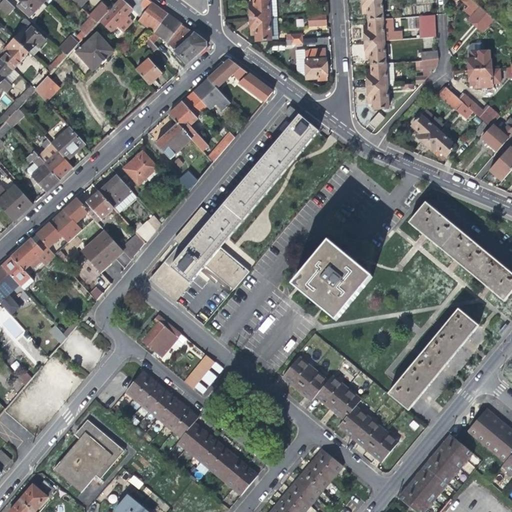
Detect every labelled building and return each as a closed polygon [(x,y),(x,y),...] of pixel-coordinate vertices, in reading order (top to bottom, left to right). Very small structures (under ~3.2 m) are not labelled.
[(9,3),(6,0),(4,0),(0,4),(0,5),(10,15),(16,9),(14,7),(12,6),(9,3)] [(31,17),(44,3),(40,0),(22,0),(23,1),(19,6),(31,17)] [(121,0),(118,0),(108,11),(100,21),(112,32),(116,27),(122,21),(132,10),(121,0)] [(139,21),(155,32),(167,14),(154,4),(148,0),(143,0),(141,4),(147,9),(139,21)] [(250,10),(251,19),(270,18),(276,18),(275,0),(254,0),(254,2),(250,2),(250,10)] [(367,16),(367,21),(382,20),(380,0),(361,0),(362,9),(363,16),(367,16)] [(472,11),(477,6),(470,0),(463,0),(462,2),(472,11)] [(89,17),(91,18),(97,24),(100,21),(108,11),(101,4),(89,17)] [(168,42),(187,65),(206,48),(206,46),(206,43),(193,34),(167,14),(155,32),(160,36),(168,42)] [(308,25),(326,24),(325,14),(308,16),(308,25)] [(483,33),(494,21),(487,14),(476,26),(483,33)] [(425,40),(438,39),(436,17),(423,18),(425,40)] [(79,30),(82,33),(86,36),(90,31),(95,25),(97,24),(91,18),(79,30)] [(252,36),(257,36),(257,42),(270,40),(270,36),(275,35),(274,32),(278,32),(276,18),(270,18),(251,19),(252,32),(252,36)] [(23,32),(16,40),(30,53),(34,49),(36,46),(39,49),(46,41),(33,28),(35,27),(26,19),(22,23),(27,28),(23,32)] [(364,36),(365,44),(384,43),(393,42),(391,20),(382,20),(367,21),(368,28),(364,28),(364,36)] [(125,24),(122,21),(116,27),(120,30),(125,24)] [(76,53),(93,71),(104,61),(113,53),(97,34),(101,31),(95,25),(90,31),(95,36),(76,53)] [(155,32),(149,39),(153,44),(160,36),(155,32)] [(60,51),(63,53),(66,57),(78,44),(75,41),(72,38),(60,51)] [(0,57),(3,60),(14,70),(30,53),(16,40),(8,48),(2,42),(0,39),(0,57)] [(149,39),(145,43),(154,52),(158,48),(153,44),(149,39)] [(370,60),(370,66),(386,65),(384,43),(365,44),(366,56),(366,60),(370,60)] [(352,56),(364,55),(363,44),(352,45),(352,56)] [(471,50),(472,53),(474,53),(474,51),(486,51),(486,45),(484,44),(476,44),(474,45),(471,50)] [(317,49),(304,50),(305,58),(307,80),(317,79),(317,80),(327,79),(326,66),(325,50),(317,51),(317,49)] [(470,53),(471,70),(493,69),(493,51),(486,51),(474,51),(474,53),(472,53),(470,53)] [(423,53),(424,62),(439,61),(439,52),(423,53)] [(59,57),(51,66),(55,69),(63,61),(59,57)] [(5,80),(14,70),(3,60),(0,63),(0,88),(6,94),(12,87),(5,80)] [(148,60),(136,71),(149,86),(156,80),(162,75),(148,60)] [(242,82),(251,89),(257,81),(229,60),(214,73),(207,80),(216,89),(231,76),(240,85),(242,82)] [(440,64),(439,61),(424,62),(424,78),(427,78),(440,64)] [(393,64),(386,65),(387,87),(394,87),(393,64)] [(368,81),(368,88),(387,87),(386,65),(370,66),(371,72),(367,72),(368,81)] [(502,69),(493,69),(471,70),(472,86),(476,86),(476,88),(483,88),(488,88),(494,88),(494,83),(502,83),(502,69)] [(59,90),(47,78),(35,90),(35,91),(47,104),(59,90)] [(200,86),(192,94),(206,109),(209,112),(215,107),(220,113),(229,105),(216,89),(207,80),(200,86)] [(251,89),(266,100),(272,92),(257,81),(251,89)] [(457,104),(459,106),(463,101),(461,98),(453,91),(448,86),(441,94),(454,107),(457,104)] [(32,87),(21,99),(24,103),(28,98),(35,91),(35,90),(32,87)] [(389,109),(387,87),(368,88),(369,100),(369,104),(373,104),(374,111),(389,109)] [(187,99),(181,104),(195,118),(206,109),(192,94),(187,99)] [(465,94),(461,98),(463,101),(470,108),(480,117),(490,127),(492,126),(501,116),(484,100),(478,106),(465,94)] [(466,113),(470,108),(463,101),(459,106),(466,113)] [(181,104),(168,116),(176,125),(191,141),(202,154),(207,148),(189,128),(197,120),(195,118),(181,104)] [(291,119),(297,113),(290,107),(284,114),(291,119)] [(25,116),(19,109),(16,112),(7,122),(13,129),(25,116)] [(419,138),(426,144),(438,130),(443,125),(425,109),(410,125),(416,130),(413,133),(419,138)] [(370,126),(376,130),(385,120),(380,115),(370,126)] [(199,212),(173,242),(179,247),(149,282),(161,292),(173,303),(203,267),(232,291),(247,273),(218,249),(315,134),(296,119),(210,221),(199,212)] [(473,132),(479,137),(489,127),(483,121),(473,132)] [(0,139),(1,141),(13,129),(7,122),(5,124),(0,129),(0,139)] [(169,161),(191,141),(176,125),(164,137),(155,145),(169,161)] [(501,134),(492,126),(490,127),(480,139),(489,147),(492,151),(491,153),(493,155),(511,133),(511,132),(507,128),(501,134)] [(332,134),(324,128),(322,131),(330,137),(332,134)] [(70,130),(52,146),(66,162),(76,153),(84,146),(70,130)] [(455,145),(438,130),(426,144),(431,149),(437,155),(440,152),(445,156),(455,145)] [(228,134),(215,149),(220,154),(233,139),(228,134)] [(53,158),(45,165),(60,181),(68,174),(73,170),(66,162),(52,146),(47,140),(41,145),(48,153),(53,158)] [(511,149),(510,148),(488,171),(494,176),(500,182),(511,169),(511,149)] [(212,164),(220,154),(215,149),(207,159),(212,164)] [(32,176),(46,193),(52,189),(60,181),(45,165),(40,159),(38,157),(34,152),(26,159),(30,164),(33,161),(35,164),(40,169),(32,176)] [(48,153),(43,157),(40,159),(45,165),(53,158),(48,153)] [(133,161),(123,170),(138,186),(146,179),(151,185),(161,175),(156,170),(157,169),(142,153),(133,161)] [(29,173),(32,176),(40,169),(35,164),(27,170),(29,173)] [(177,180),(188,192),(197,182),(186,171),(177,180)] [(114,209),(131,193),(116,176),(109,183),(98,192),(114,209)] [(0,200),(16,187),(10,180),(8,182),(0,189),(0,200)] [(23,215),(25,213),(33,206),(16,186),(16,187),(0,200),(0,206),(14,223),(23,215)] [(97,224),(114,209),(98,192),(92,198),(83,206),(86,209),(84,211),(87,214),(97,224)] [(136,199),(131,193),(114,209),(119,215),(136,199)] [(66,209),(56,218),(74,238),(81,231),(76,225),(87,214),(84,211),(86,209),(77,199),(66,209)] [(484,290),(500,302),(511,287),(511,280),(422,206),(406,224),(421,237),(453,264),(484,290)] [(43,230),(35,237),(47,251),(61,238),(67,244),(74,238),(56,218),(43,230)] [(154,218),(146,225),(153,233),(160,225),(154,218)] [(130,228),(138,235),(145,243),(153,233),(146,225),(143,228),(138,222),(136,224),(135,223),(130,228)] [(107,265),(122,252),(121,250),(104,232),(81,253),(101,274),(108,267),(107,265)] [(138,235),(121,250),(122,252),(130,261),(145,243),(138,235)] [(22,249),(12,257),(24,270),(29,265),(33,269),(40,262),(43,264),(47,260),(49,263),(52,260),(33,239),(22,249)] [(341,255),(325,243),(289,285),(293,289),(296,291),(324,314),(333,321),(371,279),(345,259),(341,255)] [(34,281),(24,270),(12,257),(8,261),(2,267),(18,284),(24,291),(34,281)] [(0,300),(18,284),(2,267),(0,268),(0,300)] [(96,300),(103,293),(97,286),(90,293),(96,300)] [(385,395),(405,412),(422,392),(426,387),(443,367),(449,359),(465,340),(467,337),(475,327),(455,311),(397,381),(385,395)] [(156,359),(177,333),(158,318),(137,343),(151,355),(156,359)] [(59,335),(64,339),(66,337),(55,325),(49,330),(56,338),(59,335)] [(509,327),(506,325),(499,333),(502,336),(509,327)] [(166,362),(186,338),(182,334),(161,358),(166,362)] [(58,346),(61,343),(64,339),(59,335),(56,338),(53,342),(58,346)] [(190,387),(192,386),(194,382),(198,377),(204,370),(205,369),(208,366),(211,362),(203,355),(182,381),(190,387)] [(295,360),(279,380),(285,386),(302,400),(307,404),(311,399),(316,403),(333,417),(340,423),(334,430),(340,434),(354,446),(370,459),(378,466),(394,446),(351,409),(356,403),(329,379),(323,385),(295,360)] [(218,368),(211,362),(208,366),(215,372),(218,368)] [(211,376),(204,370),(198,377),(206,383),(211,376)] [(19,380),(24,386),(32,377),(25,373),(19,380)] [(240,496),(257,476),(253,473),(243,465),(237,459),(228,452),(221,446),(214,440),(207,434),(198,427),(193,423),(197,418),(193,415),(185,409),(177,402),(169,395),(160,388),(154,383),(146,376),(142,373),(135,381),(126,392),(180,438),(177,443),(240,496)] [(202,388),(194,382),(192,386),(199,391),(202,388)] [(0,400),(0,404),(4,409),(12,401),(5,395),(0,400)] [(467,432),(501,460),(511,447),(511,429),(487,408),(467,432)] [(88,421),(74,437),(79,440),(69,451),(52,470),(80,494),(96,476),(100,479),(123,452),(88,421)] [(402,491),(398,497),(407,505),(415,511),(423,511),(472,454),(458,442),(449,435),(448,437),(440,446),(433,454),(427,462),(421,469),(414,478),(408,484),(402,491)] [(511,447),(501,460),(504,463),(501,466),(511,475),(511,447)] [(303,511),(341,467),(323,452),(322,451),(321,450),(317,456),(308,466),(302,473),(296,480),(290,488),(284,495),(277,503),(271,511),(270,511),(303,511)] [(1,451),(0,451),(0,459),(5,464),(10,459),(1,451)] [(175,483),(168,477),(159,469),(155,474),(148,483),(154,488),(168,500),(171,495),(168,492),(175,483)] [(133,474),(128,481),(139,489),(144,483),(133,474)] [(43,480),(39,486),(49,495),(54,489),(43,480)] [(26,492),(19,500),(33,511),(34,511),(47,498),(32,485),(26,492)] [(115,511),(133,511),(139,506),(127,496),(114,511),(115,511)] [(33,511),(19,500),(14,507),(9,511),(33,511)]
